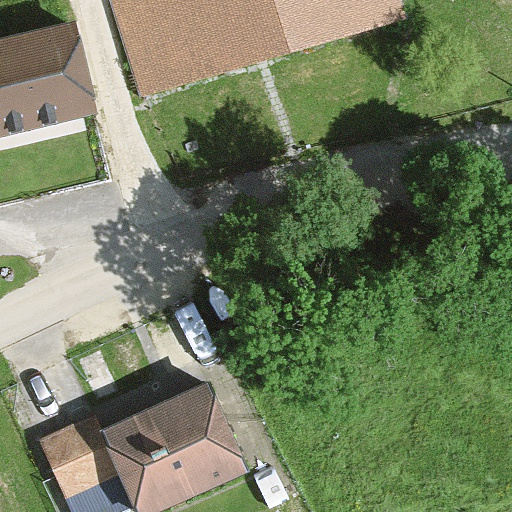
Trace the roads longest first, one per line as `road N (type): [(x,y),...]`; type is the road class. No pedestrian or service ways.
road 1 (residential): [(511,151),(173,228)]
road 2 (residential): [(90,0),(173,228)]
road 3 (residential): [(173,228),(0,315)]
